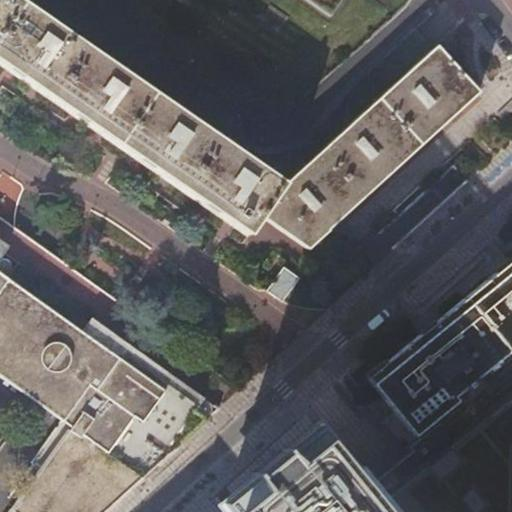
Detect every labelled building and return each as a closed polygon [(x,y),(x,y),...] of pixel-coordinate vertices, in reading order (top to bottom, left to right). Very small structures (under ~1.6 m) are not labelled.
[(0,0),(0,62),(246,232),(266,219),(310,251),(479,91),(437,45),(286,184),(18,0),(0,0)] [(309,0),(328,12),(336,0),(309,0)] [(0,375),(62,420),(32,462),(41,469),(13,509),(16,511),(104,511),(158,463),(148,456),(158,434),(177,446),(220,407),(202,395),(198,401),(123,348),(118,355),(81,330),(0,273),(0,255),(5,248),(0,244),(0,375)] [(511,511),(511,260),(468,296),(408,345),(369,376),(384,394),(395,407),(382,418),(402,442),(407,438),(411,443),(409,445),(411,448),(394,461),(373,478),(369,473),(368,474),(360,464),(361,463),(360,462),(359,463),(350,452),(351,451),(350,450),(349,451),(341,440),(342,439),(341,438),(340,439),(335,434),(239,511),(511,511)] [(266,290),(282,301),(299,276),(283,265),(266,290)] [(91,316),(81,330),(118,355),(123,348),(198,401),(202,395),(203,395),(91,316)] [(158,463),(177,446),(158,434),(148,456),(158,463)]
